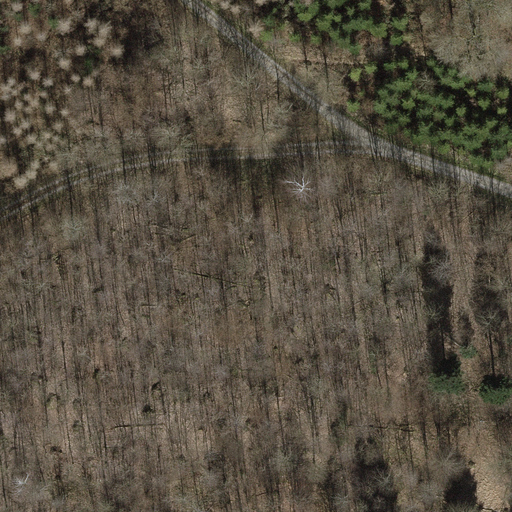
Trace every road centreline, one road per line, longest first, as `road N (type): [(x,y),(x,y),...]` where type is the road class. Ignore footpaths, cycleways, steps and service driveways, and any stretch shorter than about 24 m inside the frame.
road 1 (track): [(377,144),(143,159),(93,170),(0,216)]
road 2 (track): [(189,0),(343,124),(377,144),(511,190)]
